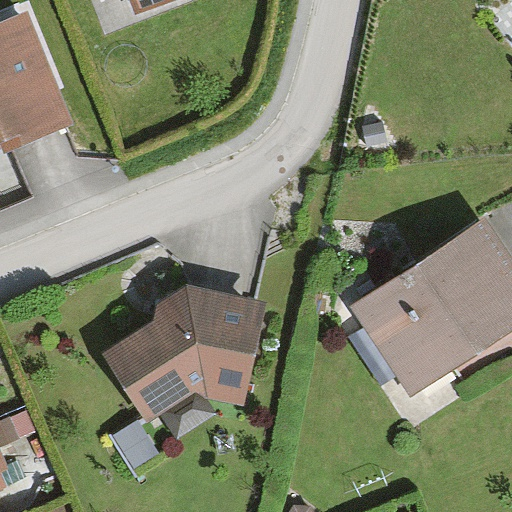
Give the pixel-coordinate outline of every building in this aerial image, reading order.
[(62,112),(21,10),(0,17),(0,124),(1,124),(6,135),(62,112)] [(361,299),(409,372),(443,350),(456,368),(509,337),(497,317),(511,305),(511,271),(478,223),(361,299)] [(234,386),(253,301),(191,287),(188,298),(165,293),(161,313),(111,345),(147,402),(197,377),(234,386)] [(130,472),(161,452),(135,412),(104,432),(130,472)] [(0,434),(0,457),(8,455),(0,434)]
